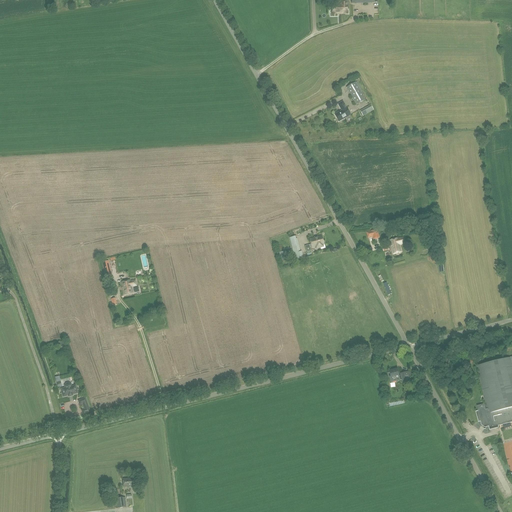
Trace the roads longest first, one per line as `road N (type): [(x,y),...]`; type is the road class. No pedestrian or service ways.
road 1 (unclassified): [(408,344),(214,0)]
road 2 (unclassified): [(58,435),(408,344)]
road 3 (unclassified): [(500,511),(408,344)]
